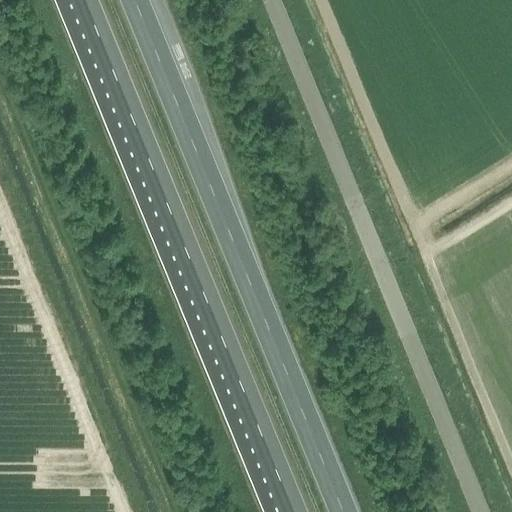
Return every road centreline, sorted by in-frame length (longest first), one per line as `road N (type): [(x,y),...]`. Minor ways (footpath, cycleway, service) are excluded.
road 1 (unclassified): [(479,511),(270,0)]
road 2 (trunk): [(82,0),(291,511)]
road 3 (trunk): [(342,511),(133,0)]
